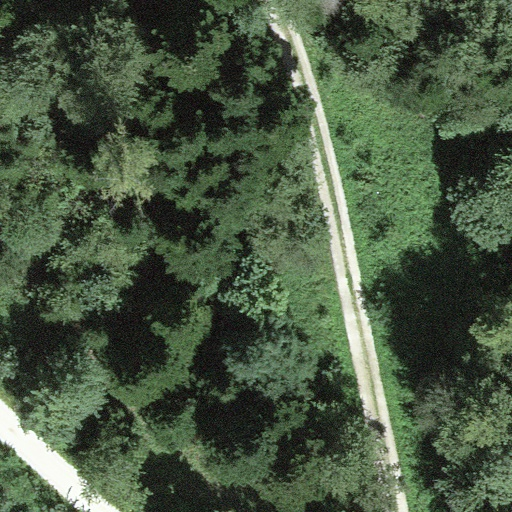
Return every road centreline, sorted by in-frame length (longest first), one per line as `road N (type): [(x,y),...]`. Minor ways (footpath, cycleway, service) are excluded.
road 1 (track): [(389,511),(309,117),(277,0)]
road 2 (track): [(103,511),(0,416)]
